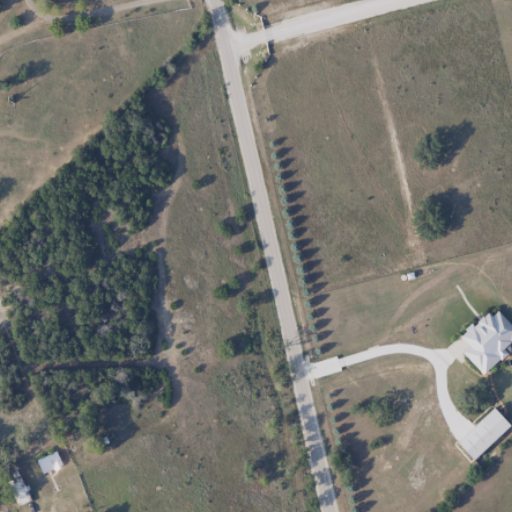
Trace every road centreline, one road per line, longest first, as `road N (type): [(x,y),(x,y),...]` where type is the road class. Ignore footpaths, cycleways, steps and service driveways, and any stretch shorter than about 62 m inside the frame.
road 1 (residential): [(336,511),(222,0)]
road 2 (residential): [(411,0),(233,49)]
